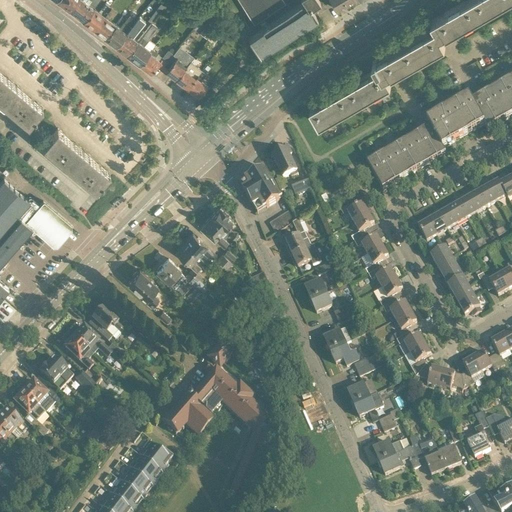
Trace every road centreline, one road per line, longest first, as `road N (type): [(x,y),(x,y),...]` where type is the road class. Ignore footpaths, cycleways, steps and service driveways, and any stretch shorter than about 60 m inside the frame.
road 1 (residential): [(379,511),(223,181)]
road 2 (residential): [(511,141),(400,202),(392,226),(446,328),(467,335),(511,311)]
road 3 (secondary): [(28,0),(203,155)]
road 4 (residential): [(138,429),(195,371),(86,266)]
road 5 (secondary): [(276,94),(409,0)]
road 6 (secondary): [(86,266),(203,155)]
road 7 (residential): [(398,511),(511,461)]
road 8 (secondary): [(0,353),(86,266)]
